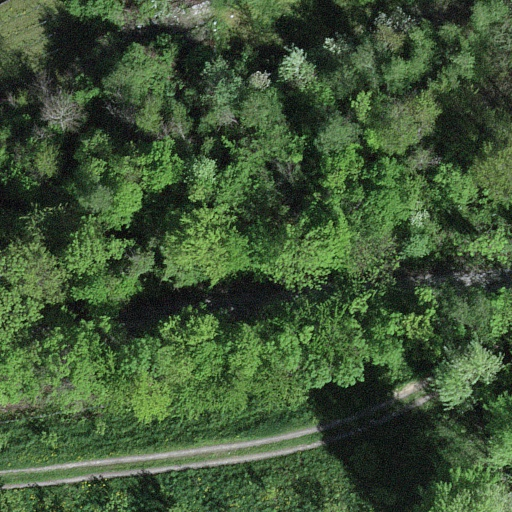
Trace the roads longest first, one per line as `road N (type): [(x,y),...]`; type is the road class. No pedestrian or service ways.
road 1 (track): [(511,353),(255,448),(0,482)]
road 2 (track): [(0,354),(406,287),(511,280)]
